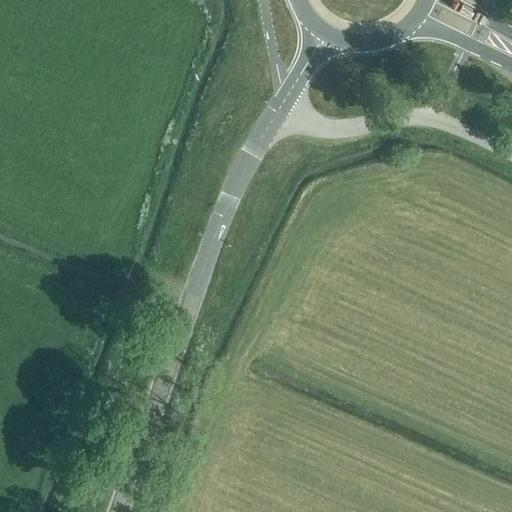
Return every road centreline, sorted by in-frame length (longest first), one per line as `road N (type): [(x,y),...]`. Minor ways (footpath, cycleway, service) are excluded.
road 1 (unclassified): [(116,511),(210,239),(277,110)]
road 2 (unclassified): [(277,110),(329,128),(430,118),(511,156)]
